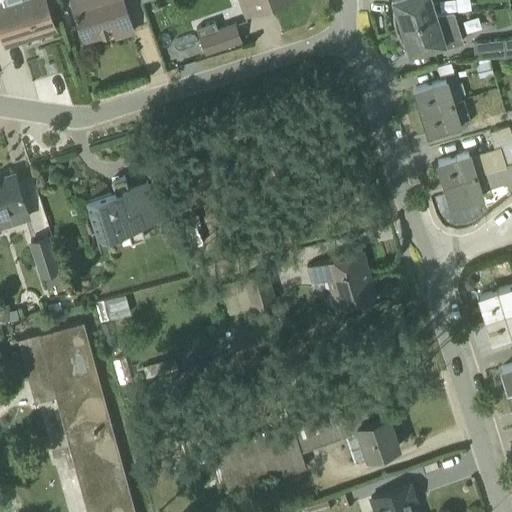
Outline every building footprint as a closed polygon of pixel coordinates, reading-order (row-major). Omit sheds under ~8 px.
[(55,27),(45,0),(0,0),(0,25),(6,43),(55,27)] [(71,0),(84,38),(113,28),(115,34),(132,29),(122,0),(71,0)] [(240,0),(244,11),(272,0),(240,0)] [(395,26),(436,13),(432,0),(392,0),(395,8),(390,9),(395,26)] [(452,8),(436,13),(395,26),(401,43),(405,41),(409,53),(442,42),(444,46),(463,40),(452,8)] [(197,25),(204,49),(240,38),(235,21),(217,26),(215,19),(197,25)] [(511,37),(472,41),(473,56),(511,52),(511,37)] [(421,110),(462,98),(455,74),(414,87),(421,110)] [(462,98),(421,110),(428,132),(469,119),(462,98)] [(505,111),(485,117),(488,127),(508,121),(505,111)] [(436,159),(444,182),(511,160),(511,135),(508,123),(488,129),(493,145),(470,152),(469,149),(436,159)] [(511,160),(444,182),(451,205),(481,195),(478,185),(508,176),(511,185),(511,184),(511,160)] [(0,228),(29,219),(14,172),(0,176),(0,228)] [(114,189),(90,196),(104,236),(125,229),(129,240),(145,235),(142,224),(160,217),(147,178),(128,184),(124,173),(110,178),(114,189)] [(64,265),(53,232),(29,240),(39,272),(64,265)] [(305,263),(310,279),(325,276),(323,281),(324,285),(328,285),(329,290),(326,292),(329,302),(333,302),(334,305),(375,293),(362,246),(305,263)] [(276,298),(267,267),(219,282),(228,312),(276,298)] [(511,281),(478,293),(485,315),(511,306),(511,281)] [(511,306),(485,315),(491,338),(511,331),(511,306)] [(136,511),(82,320),(18,338),(35,397),(54,392),(87,511),(136,511)] [(252,340),(247,325),(231,331),(236,346),(252,340)] [(511,361),(501,365),(508,388),(511,387),(511,361)] [(367,420),(358,396),(216,448),(231,490),(274,475),(278,484),(301,476),(297,466),(305,464),(300,451),(345,435),(354,460),(399,444),(387,413),(367,420)] [(376,511),(416,511),(412,501),(418,499),(411,482),(368,499),(372,511),(375,510),(376,511)]
